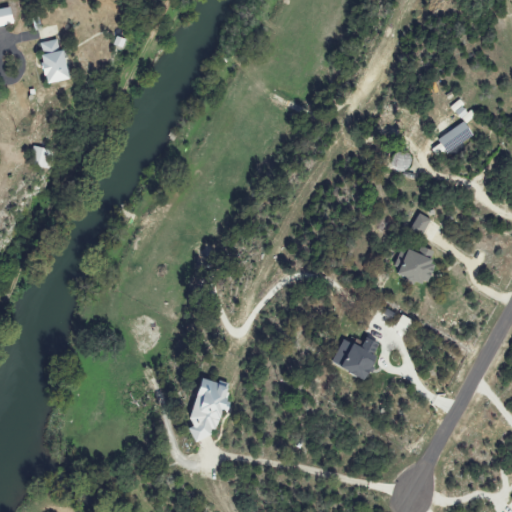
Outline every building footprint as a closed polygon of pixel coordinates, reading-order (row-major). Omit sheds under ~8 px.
[(0,27),(16,24),(12,7),(0,9),(0,27)] [(66,51),(61,52),(58,40),(41,44),(50,85),(72,80),(66,51)] [(435,141),(446,155),(471,136),(460,121),(435,141)] [(52,150),(33,147),(30,166),(48,169),(52,150)] [(406,230),(418,236),(426,220),(414,213),(406,230)] [(388,274),(418,286),(431,252),(414,246),(411,254),(398,249),(388,274)] [(356,379),(373,344),(360,337),(354,347),(338,339),(326,365),(356,379)] [(183,439),(211,442),(214,411),(220,412),(223,383),(190,380),(183,439)]
